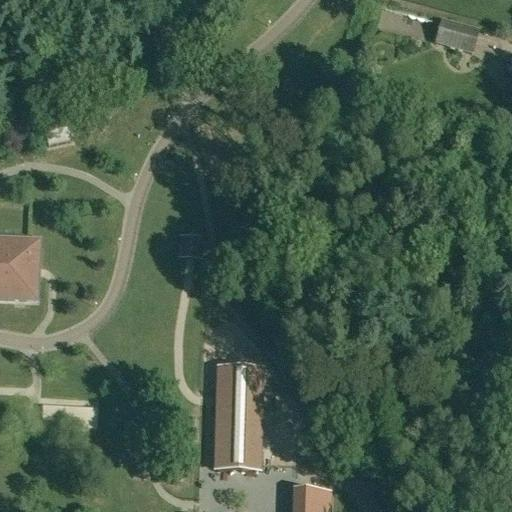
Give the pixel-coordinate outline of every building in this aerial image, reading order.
[(472,57),(479,32),(441,22),(434,46),(472,57)] [(48,148),(71,143),(68,129),(45,134),(48,148)] [(0,300),(26,302),(27,277),(36,277),(37,253),(28,252),(29,242),(0,240),(0,300)] [(260,372),(219,370),(216,473),(257,474),(260,372)] [(97,411),(42,408),(40,428),(96,431),(97,411)] [(296,493),(295,511),(327,511),(328,494),(296,493)] [(285,511),(286,500),(263,500),(262,511),(285,511)]
